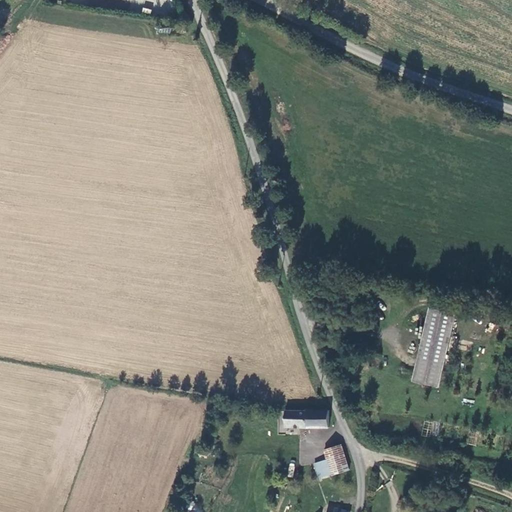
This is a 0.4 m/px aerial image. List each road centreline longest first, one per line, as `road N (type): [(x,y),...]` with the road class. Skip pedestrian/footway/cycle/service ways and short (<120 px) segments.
road 1 (unclassified): [(195,0),(321,376),(359,453),(359,511)]
road 2 (unclassified): [(511,109),(388,64),(262,0)]
road 3 (track): [(359,453),(396,456),(511,495)]
